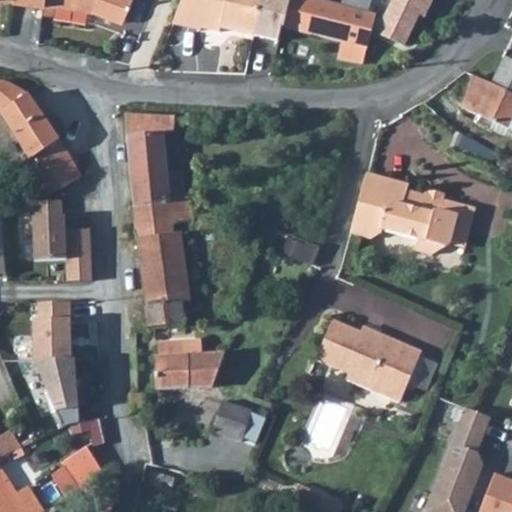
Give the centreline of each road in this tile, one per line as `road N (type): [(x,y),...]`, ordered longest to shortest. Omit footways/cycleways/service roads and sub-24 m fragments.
road 1 (residential): [(108,90),(236,107),(364,104),(434,76),(498,0)]
road 2 (residential): [(108,90),(103,144),(119,434),(134,477),(130,511)]
road 3 (unknown): [(364,104),(326,256)]
